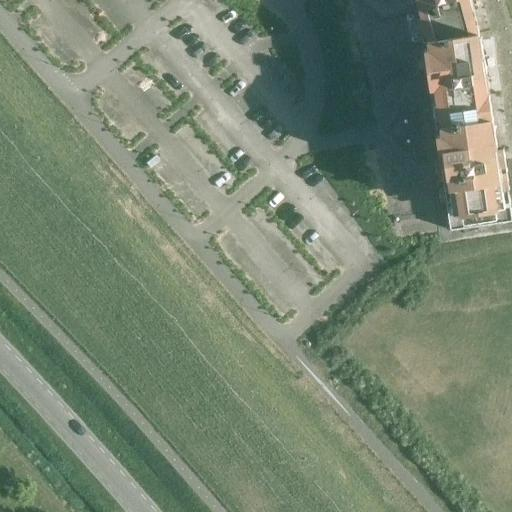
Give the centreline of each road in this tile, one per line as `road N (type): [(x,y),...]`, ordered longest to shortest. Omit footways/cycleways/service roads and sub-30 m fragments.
road 1 (unclassified): [(282,338),(0,16)]
road 2 (secondary): [(143,511),(0,354)]
